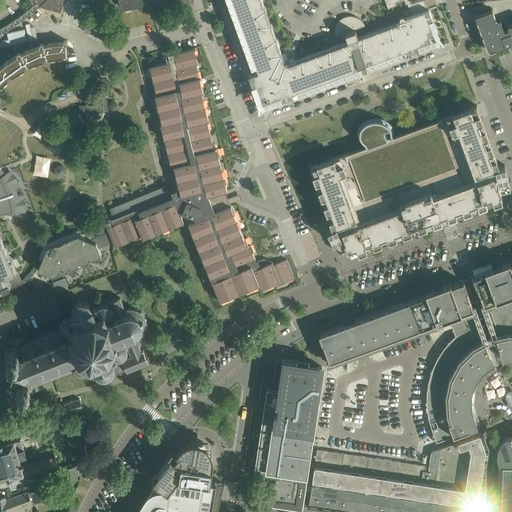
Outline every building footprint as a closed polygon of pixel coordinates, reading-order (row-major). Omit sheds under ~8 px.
[(6,24),(3,26),(0,27),(0,33),(0,34),(6,30),(12,27),(19,23),(24,19),(30,14),(39,6),(60,12),(63,0),(118,0),(117,3),(118,5),(120,7),(125,10),(127,11),(129,11),(131,8),(159,3),(161,4),(164,4),(164,3),(166,1),(166,0),(29,0),(31,2),(32,5),(26,11),(20,15),(14,19),(6,24)] [(430,28),(428,22),(432,20),(428,9),(427,9),(427,10),(422,12),(422,11),(411,15),(404,18),(404,17),(403,16),(402,16),(401,16),(400,17),(399,18),(399,19),(400,20),(400,22),(358,38),(355,30),(367,26),(366,24),(365,23),(364,21),(363,20),(362,20),(361,19),(359,18),(358,17),(357,17),(355,16),(354,16),(352,16),(351,15),(350,15),(348,16),(347,16),(345,16),(343,17),(342,18),(341,19),(340,19),(339,20),(338,21),(337,22),(335,24),(335,25),(334,26),(334,27),(333,29),(333,30),(333,31),(333,32),(333,35),(333,36),(334,38),(340,35),(343,43),(285,64),(261,0),(227,0),(229,4),(232,3),(232,10),(233,10),(236,15),(234,16),(241,36),(243,35),(244,41),(243,41),(243,42),(244,41),(248,46),(245,47),(252,67),(255,66),(255,72),(248,75),(252,86),(253,86),(255,91),(254,92),(260,107),(276,101),(275,101),(281,99),(293,95),(292,94),(297,91),(298,93),(313,88),(313,85),(319,85),(319,86),(320,85),(319,84),(324,81),(325,83),(341,78),(340,75),(346,75),(346,76),(347,75),(346,75),(351,71),(352,73),(360,70),(359,65),(365,63),(367,68),(375,65),(374,63),(380,62),(381,63),(381,62),(386,58),(387,61),(402,55),(401,53),(407,52),(408,53),(419,49),(417,44),(423,42),(425,47),(432,44),(429,36),(437,33),(435,26),(430,28)] [(395,3),(402,0),(403,0),(405,4),(407,4),(411,15),(422,11),(420,7),(425,5),(423,0),(384,0),(388,8),(396,6),(395,3)] [(511,23),(507,26),(509,33),(501,35),(492,9),(474,16),(477,24),(477,25),(478,25),(479,29),(478,29),(479,29),(483,39),(482,39),(483,40),(483,39),(485,43),(484,44),(485,44),(486,49),(487,49),(487,50),(488,50),(488,51),(489,51),(490,51),(491,51),(492,51),(506,46),(506,45),(509,44),(510,44),(511,43),(511,23)] [(0,293),(21,284),(23,283),(21,280),(21,279),(19,275),(18,275),(16,270),(10,258),(4,246),(0,236),(0,214),(14,213),(26,212),(26,203),(23,194),(20,195),(18,194),(15,188),(16,185),(18,184),(16,176),(11,170),(4,174),(0,167),(0,84),(3,82),(8,77),(10,75),(12,73),(19,70),(25,66),(24,66),(27,65),(30,63),(30,64),(37,61),(43,59),(46,58),(49,58),(57,58),(63,57),(67,57),(66,46),(66,45),(66,44),(67,44),(67,43),(68,43),(68,42),(67,41),(67,40),(66,40),(65,40),(64,40),(64,41),(63,41),(63,42),(48,43),(48,44),(39,46),(37,38),(29,40),(27,41),(25,28),(7,32),(8,39),(2,40),(0,34),(0,33),(0,293)] [(113,218),(105,222),(106,223),(113,240),(114,244),(121,241),(122,243),(129,240),(135,237),(135,236),(141,233),(142,236),(149,233),(150,235),(156,232),(163,229),(162,228),(169,225),(176,222),(176,224),(182,221),(183,221),(182,218),(185,217),(190,219),(190,220),(191,222),(188,223),(191,230),(193,229),(195,236),(198,243),(197,243),(199,250),(202,257),(203,256),(206,263),(209,269),(207,270),(210,277),(217,275),(218,278),(212,281),(213,283),(220,300),(221,300),(221,298),(232,293),(233,295),(239,292),(246,289),(245,288),(257,283),(257,285),(258,285),(260,289),(261,289),(261,287),(272,283),(273,284),(274,287),(281,284),(281,282),(292,278),(293,279),(294,278),(293,276),(286,259),(282,261),(280,262),(273,265),(273,263),(272,262),(268,260),(264,258),(264,259),(256,262),(255,259),(254,259),(255,259),(252,252),(251,252),(248,245),(245,246),(243,240),(244,239),(242,233),(239,226),(237,227),(235,220),(232,213),(233,213),(230,206),(230,205),(229,203),(236,200),(234,197),(228,199),(224,191),(227,191),(227,189),(226,188),(225,183),(224,183),(222,177),(220,170),(222,169),(221,166),(220,162),(218,155),(217,156),(215,148),(212,149),(211,142),(212,142),(210,135),(209,128),(207,128),(205,121),(208,120),(206,112),(205,113),(203,106),(202,99),(203,99),(201,92),(203,92),(201,84),(200,84),(198,78),(196,71),(198,70),(196,64),(198,63),(196,56),(194,56),(193,50),(192,49),(174,53),(173,53),(168,55),(169,62),(150,67),(152,74),(153,74),(155,81),(157,88),(155,88),(157,95),(155,95),(157,103),(158,102),(160,109),(162,116),(160,116),(162,123),(164,130),(162,131),(164,138),(166,146),(168,146),(169,153),(171,160),(170,160),(170,161),(171,167),(174,167),(176,173),(177,173),(181,187),(179,187),(181,194),(171,198),(166,185),(110,208),(113,218)] [(329,218),(332,227),(327,230),(339,253),(349,248),(350,253),(502,198),(500,192),(510,190),(504,165),(499,166),(476,105),(392,136),(391,133),(391,132),(390,128),(389,127),(386,124),(385,123),(381,121),(380,121),(376,120),(375,120),(370,121),(369,121),(365,123),(364,124),(361,127),(360,128),(359,132),(359,133),(360,138),(361,139),(364,142),(365,142),(366,145),(346,153),(310,166),(329,218)] [(29,273),(21,280),(23,283),(25,282),(32,275),(37,269),(47,273),(53,275),(57,274),(58,274),(59,274),(60,274),(61,274),(62,274),(63,274),(64,274),(65,274),(66,274),(67,274),(67,273),(68,273),(69,273),(70,273),(70,272),(71,272),(72,272),(72,271),(73,271),(74,271),(74,270),(75,270),(75,269),(76,269),(76,268),(77,268),(77,267),(78,267),(78,266),(79,266),(79,265),(80,265),(80,264),(101,255),(98,246),(113,240),(106,223),(102,225),(101,226),(98,226),(97,227),(94,227),(91,227),(90,227),(89,227),(87,227),(85,227),(82,229),(82,228),(81,229),(61,237),(57,239),(44,244),(38,258),(37,259),(38,259),(37,262),(35,266),(32,269),(29,273)] [(313,339),(312,343),(312,347),(313,351),(316,354),(319,356),(323,356),(327,355),(330,365),(332,364),(360,441),(386,445),(387,450),(436,442),(460,433),(459,433),(477,426),(490,412),(510,405),(511,405),(511,406),(511,405),(511,264),(509,261),(485,270),(486,274),(469,280),(452,286),(450,283),(425,292),(427,295),(350,323),(321,334),(319,334),(316,336),(313,339)] [(64,278),(53,282),(57,293),(68,288),(64,278)] [(52,378),(53,378),(69,371),(68,370),(75,367),(75,368),(76,369),(77,370),(78,370),(79,371),(80,372),(82,372),(83,372),(84,372),(85,372),(87,371),(88,371),(89,370),(89,369),(90,369),(91,369),(92,369),(93,369),(93,370),(94,369),(95,370),(95,371),(96,372),(97,373),(98,374),(99,374),(99,375),(101,375),(102,376),(103,376),(104,376),(105,376),(107,376),(108,375),(109,375),(110,374),(111,373),(112,372),(113,371),(114,370),(121,374),(131,370),(148,363),(143,350),(141,350),(141,349),(136,338),(138,337),(143,333),(144,333),(145,332),(144,332),(146,326),(147,326),(147,325),(146,325),(146,318),(146,317),(145,317),(144,314),(142,311),(141,310),(139,310),(138,309),(137,309),(136,308),(135,308),(134,308),(133,308),(133,307),(131,307),(131,308),(128,308),(125,309),(121,298),(110,302),(113,310),(112,309),(112,308),(111,307),(110,307),(110,306),(109,305),(107,305),(106,304),(104,304),(102,304),(101,305),(101,303),(99,303),(100,305),(98,306),(97,307),(96,307),(96,306),(95,306),(94,306),(94,307),(93,307),(93,306),(92,307),(92,306),(91,305),(90,304),(89,303),(88,302),(86,302),(86,301),(85,301),(83,301),(82,301),(81,301),(80,301),(79,299),(77,300),(78,301),(77,302),(75,303),(74,304),(74,305),(73,306),(73,307),(72,308),(72,309),(72,310),(72,311),(72,312),(72,314),(73,314),(72,315),(71,316),(70,316),(70,317),(70,318),(68,318),(66,318),(65,317),(64,317),(64,319),(63,320),(62,320),(62,321),(61,322),(60,323),(60,324),(60,325),(59,326),(59,327),(59,328),(59,329),(60,330),(53,332),(53,331),(36,338),(37,339),(22,345),(22,344),(22,345),(20,340),(19,339),(16,340),(15,342),(16,346),(4,350),(9,361),(6,362),(13,380),(16,379),(20,390),(32,385),(34,389),(35,390),(38,388),(39,387),(37,382),(51,376),(52,378)] [(284,361),(279,393),(268,391),(266,402),(267,402),(266,407),(264,407),(264,411),(266,411),(266,413),(265,413),(256,472),(257,472),(256,478),(271,480),(267,501),(300,506),(321,366),(284,361)] [(83,408),(79,399),(79,398),(63,403),(66,414),(83,408)] [(475,511),(476,510),(477,510),(477,509),(476,508),(477,505),(478,504),(477,504),(477,503),(479,490),(480,488),(479,488),(481,475),(482,475),(482,473),(481,473),(483,460),(484,460),(484,458),(483,458),(484,452),(485,450),(486,450),(486,449),(485,449),(486,449),(485,448),(482,441),(483,441),(482,439),(481,439),(479,434),(480,434),(480,433),(479,433),(454,442),(454,443),(431,451),(429,465),(317,448),(308,507),(335,511),(336,511),(343,511),(475,511)] [(511,436),(507,438),(504,440),(500,446),(499,449),(498,449),(497,453),(498,453),(497,460),(504,464),(502,466),(511,466),(511,436)] [(21,438),(15,440),(14,439),(0,443),(0,480),(23,474),(24,475),(58,466),(54,456),(21,465),(19,458),(25,456),(21,438)] [(216,511),(224,483),(211,481),(210,481),(213,461),(213,457),(213,455),(212,451),(211,450),(208,446),(207,445),(204,442),(202,441),(198,440),(196,440),(192,440),(190,440),(186,442),(185,443),(181,445),(176,451),(178,453),(174,458),(170,456),(153,478),(162,485),(158,490),(152,498),(147,506),(143,511),(216,511)] [(75,463),(60,468),(60,467),(59,467),(63,480),(80,475),(76,463),(75,463)] [(511,511),(511,466),(502,466),(502,467),(501,507),(501,508),(501,510),(501,511),(511,511)] [(36,494),(43,492),(40,482),(33,484),(36,494)] [(0,511),(17,511),(33,504),(28,492),(5,500),(5,496),(0,496),(0,511)]
